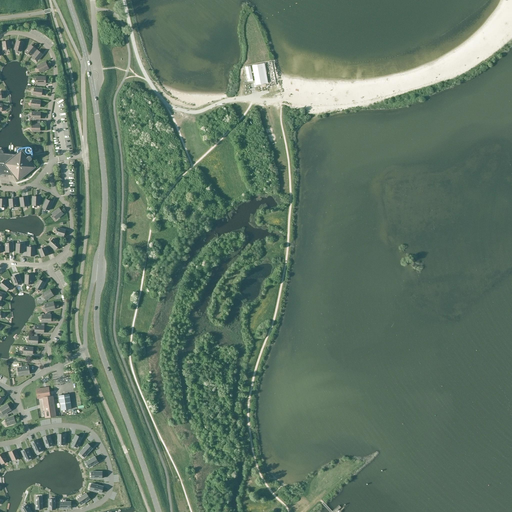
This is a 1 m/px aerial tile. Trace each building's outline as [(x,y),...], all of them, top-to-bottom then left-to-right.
[(20,51),(21,51),(23,42),(17,41),(16,44),(16,46),(15,50),(17,50),(17,51),(19,52),(20,51)] [(31,55),(36,49),(31,45),(30,47),(29,47),(28,48),(26,51),(31,55)] [(41,56),(42,54),(38,51),(33,57),(33,59),(35,60),(35,59),(37,61),(40,58),(41,57),(41,56)] [(48,68),(46,63),(38,67),(40,72),(44,70),(45,70),(45,69),(48,68)] [(253,66),(256,85),(266,84),(263,64),(253,66)] [(0,174),(14,176),(18,180),(35,167),(30,161),(31,160),(32,160),(32,158),(31,157),(31,156),(28,156),(28,157),(21,150),(15,155),(3,153),(3,152),(3,151),(2,150),(1,150),(0,149),(0,174)] [(48,210),(49,210),(50,207),(52,206),(51,205),(52,202),(47,200),(43,208),(44,208),(44,210),(47,210),(48,210)] [(61,216),(60,215),(63,213),(59,208),(52,214),(56,219),(59,217),(61,216)] [(56,234),(64,237),(65,230),(63,230),(63,229),(61,229),(58,228),(56,234)] [(60,245),(57,243),(57,242),(56,241),(53,239),(49,244),(55,250),(60,245)] [(39,249),(42,257),(48,255),(47,252),(46,251),(45,247),(39,249)] [(18,274),(12,277),(15,285),(16,285),(17,286),(20,283),(21,283),(20,279),(19,277),(18,274)] [(4,280),(0,284),(0,285),(7,291),(7,290),(9,291),(10,287),(11,286),(8,284),(8,283),(6,282),(4,280)] [(39,280),(35,287),(36,288),(36,290),(39,290),(40,290),(42,287),(43,287),(43,285),(45,283),(39,280)] [(53,295),(50,290),(42,294),(43,295),(42,297),(45,299),(46,300),(49,298),(50,297),(53,295)] [(53,303),(45,305),(45,306),(44,307),(46,310),(46,311),(50,310),(50,311),(52,310),(55,309),(53,303)] [(19,375),(30,374),(29,372),(30,370),(29,368),(29,367),(18,368),(19,375)] [(45,418),(56,416),(53,396),(50,396),(49,387),(36,389),(37,399),(42,398),(45,418)] [(61,411),(72,409),(69,394),(58,395),(61,411)] [(0,409),(0,410),(0,411),(0,410),(0,412),(2,414),(3,415),(6,413),(7,414),(8,412),(11,410),(7,405),(0,409)] [(6,420),(6,421),(4,422),(7,425),(7,426),(11,425),(13,424),(16,423),(14,417),(6,420)] [(49,435),(43,437),(46,447),(53,445),(49,435)] [(82,438),(76,435),(71,444),(77,447),(82,438)] [(37,439),(31,442),(36,453),(42,450),(37,439)] [(92,448),(87,444),(80,452),(85,457),(92,448)] [(31,457),(27,448),(21,451),(25,460),(31,457)] [(17,461),(17,459),(18,458),(15,450),(9,452),(10,456),(10,458),(11,458),(12,461),(13,460),(14,461),(17,461)] [(98,462),(95,456),(86,461),(89,467),(98,462)] [(103,486),(92,483),(90,490),(101,493),(103,486)] [(90,499),(86,493),(77,499),(81,505),(90,499)]
